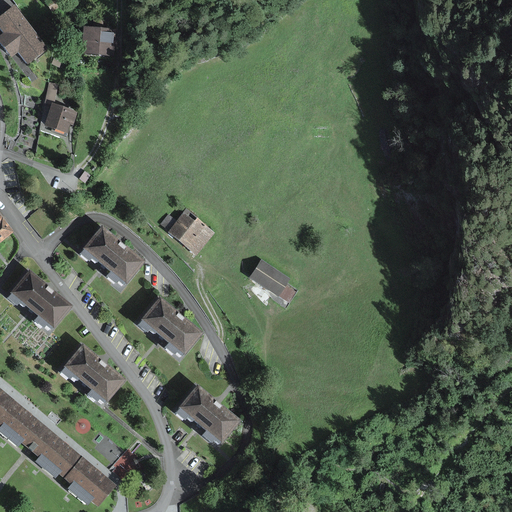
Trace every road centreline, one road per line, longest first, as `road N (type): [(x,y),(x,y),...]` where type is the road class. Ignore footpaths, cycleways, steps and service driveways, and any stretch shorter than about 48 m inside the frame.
road 1 (residential): [(37,253),(77,220),(101,220),(144,249),(232,369),(236,449),(190,490),(168,495)]
road 2 (track): [(297,476),(269,403),(264,340),(234,289),(217,270),(200,271),(197,280),(232,369)]
road 3 (residential): [(168,495),(166,456),(142,385),(37,253)]
road 4 (track): [(116,0),(118,90),(102,140),(76,179)]
